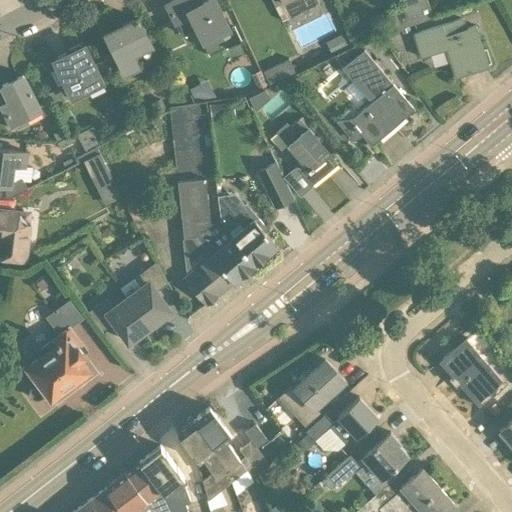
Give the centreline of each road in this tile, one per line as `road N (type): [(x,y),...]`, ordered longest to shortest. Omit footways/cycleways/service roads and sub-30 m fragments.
road 1 (residential): [(511,510),(396,383),(393,351),(406,328),(511,242)]
road 2 (secondary): [(218,350),(293,307),(505,130)]
road 3 (secondary): [(491,115),(279,288),(218,350)]
road 4 (secondary): [(12,511),(218,350)]
